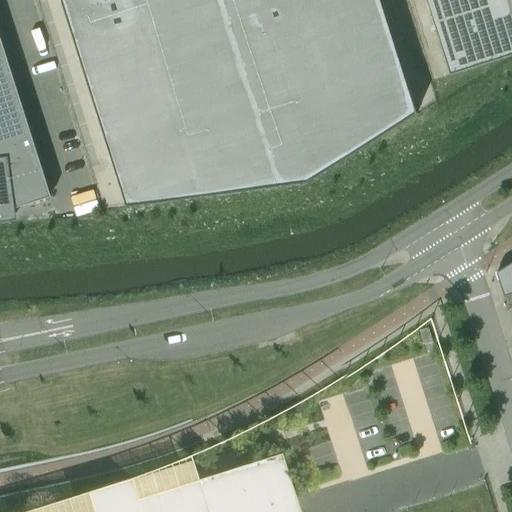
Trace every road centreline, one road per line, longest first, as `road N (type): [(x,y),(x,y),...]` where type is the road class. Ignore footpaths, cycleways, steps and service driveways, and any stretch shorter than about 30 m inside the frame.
road 1 (unclassified): [(0,378),(358,299),(454,244)]
road 2 (unclassified): [(438,217),(330,275),(41,334)]
road 3 (unclassified): [(511,422),(454,244)]
